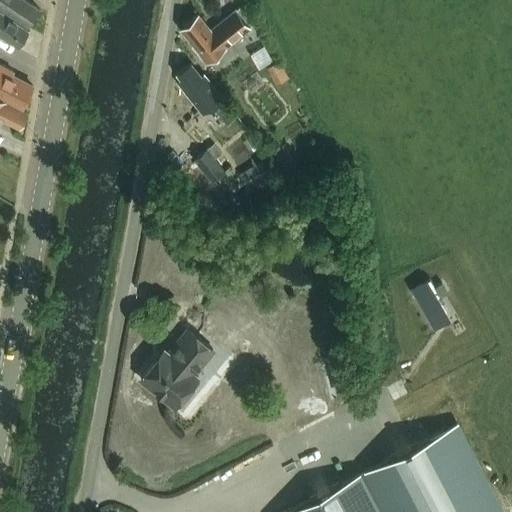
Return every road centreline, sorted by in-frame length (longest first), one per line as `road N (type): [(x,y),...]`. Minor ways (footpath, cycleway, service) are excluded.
road 1 (unclassified): [(78,511),(171,0)]
road 2 (tertiary): [(0,426),(76,0)]
